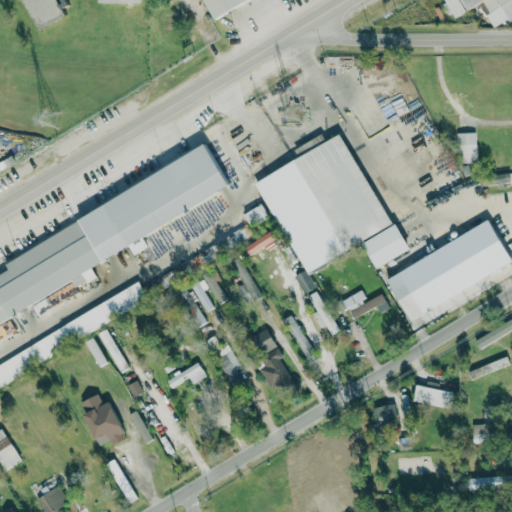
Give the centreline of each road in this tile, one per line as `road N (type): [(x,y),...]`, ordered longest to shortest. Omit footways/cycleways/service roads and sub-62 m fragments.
road 1 (tertiary): [(0,213),(352,0)]
road 2 (residential): [(160,511),(511,298)]
road 3 (residential): [(295,35),(511,32)]
